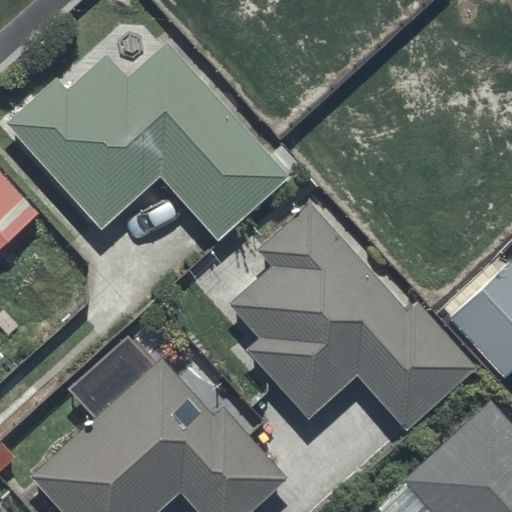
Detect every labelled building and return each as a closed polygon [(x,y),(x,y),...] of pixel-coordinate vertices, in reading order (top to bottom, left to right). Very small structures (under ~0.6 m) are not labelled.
[(0,0),(0,49),(53,0),(0,0)] [(259,0),(267,37),(369,15),(365,0),(259,0)] [(55,80),(2,127),(98,238),(159,186),(213,249),(288,184),(167,45),(125,82),(106,60),(67,94),(55,80)] [(0,174),(0,250),(38,215),(0,174)] [(405,437),(476,370),(416,306),(405,316),(300,204),(287,216),(292,222),(256,256),(269,270),(225,311),(256,344),(241,358),(306,427),(353,383),(405,437)] [(511,269),(509,266),(446,322),(502,385),(511,376),(511,269)] [(90,425),(27,480),(55,511),(163,511),(179,499),(189,511),(255,511),(287,485),(223,411),(212,421),(160,362),(152,369),(128,342),(65,396),(90,425)] [(511,511),(511,431),(487,404),(371,509),(374,511),(511,511)]
